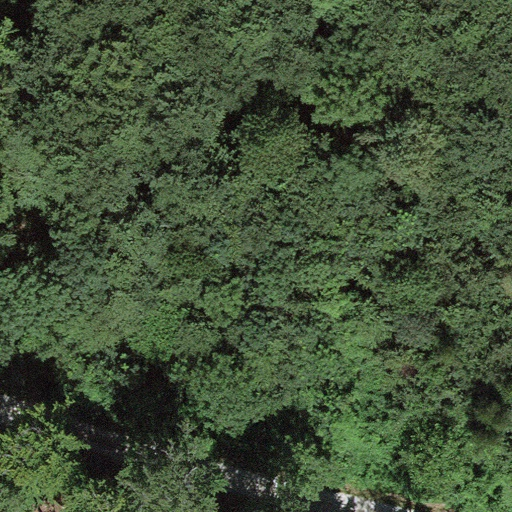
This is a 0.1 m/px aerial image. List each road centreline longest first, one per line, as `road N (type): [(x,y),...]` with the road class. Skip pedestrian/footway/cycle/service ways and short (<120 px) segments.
road 1 (track): [(298,0),(340,293),(354,511)]
road 2 (track): [(0,415),(348,511)]
